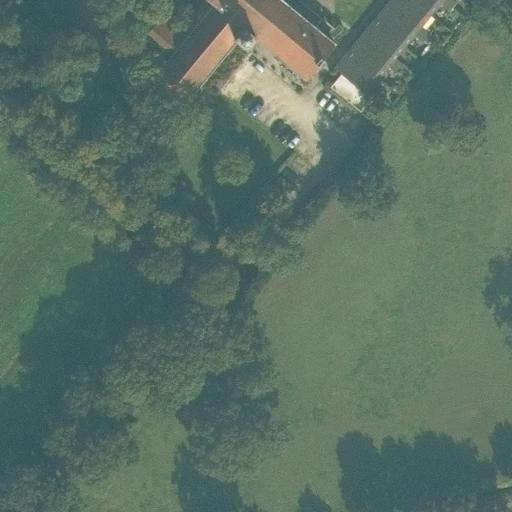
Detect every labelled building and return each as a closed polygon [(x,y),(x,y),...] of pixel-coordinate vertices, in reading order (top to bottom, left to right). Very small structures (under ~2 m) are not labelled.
[(280,0),(208,0),(212,3),(183,38),(158,17),(140,40),(165,60),(157,69),(162,73),(154,82),(155,86),(173,101),(177,101),(184,91),(189,95),(235,40),(243,46),(252,36),(304,79),(333,44),(330,42),(342,28),(337,24),(326,38),(280,0)] [(411,0),(389,0),(385,5),(426,38),(430,34),(420,26),(429,15),(411,0)] [(443,0),(411,0),(429,15),(439,3),(449,11),(452,7),(443,0)] [(385,5),(372,21),(403,46),(413,34),(422,43),(426,38),(385,5)] [(372,21),(359,37),(400,70),(404,65),(394,58),(403,46),(372,21)] [(359,37),(346,52),(377,78),(387,66),(397,74),(400,70),(359,37)] [(377,78),(346,52),(333,69),(340,74),(364,94),(377,78)] [(340,74),(329,87),(359,112),(370,99),(364,94),(340,74)] [(37,164),(51,176),(60,166),(46,154),(37,164)]
